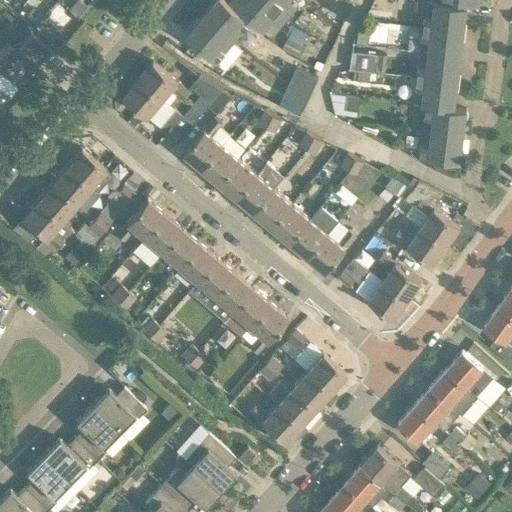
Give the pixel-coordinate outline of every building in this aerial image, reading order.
[(77,17),(86,6),(78,0),(77,0),(69,10),(77,17)] [(250,21),(229,3),(225,0),(216,0),(203,16),(233,41),(250,21)] [(287,18),(265,0),(231,0),(229,3),(250,21),(262,32),(270,22),(278,28),(287,18)] [(289,0),(265,0),(287,18),(296,7),(288,1),(289,0)] [(317,34),(335,11),(323,1),(317,8),(319,10),(306,25),(317,34)] [(423,27),(464,32),(467,6),(439,2),(426,1),(423,27)] [(233,41),(203,16),(186,36),(216,61),(233,41)] [(293,26),(287,36),(301,44),(307,33),(293,26)] [(421,52),(461,56),(464,32),(423,27),(421,52)] [(34,75),(38,71),(35,68),(50,50),(30,34),(14,52),(26,62),(24,64),(30,68),(28,70),(34,75)] [(382,73),(385,55),(376,54),(352,50),(350,69),(357,70),(370,71),(382,73)] [(418,77),(458,81),(461,56),(421,52),(418,77)] [(139,78),(163,99),(170,90),(182,100),(190,91),(154,60),(139,78)] [(296,67),(289,84),(311,94),(318,78),(296,67)] [(370,71),(357,70),(356,79),(369,81),(370,71)] [(211,103),(223,88),(199,75),(190,86),(211,103)] [(415,103),(427,104),(455,108),(458,81),(418,77),(415,103)] [(163,99),(139,78),(123,96),(148,117),(163,99)] [(311,94),(289,84),(281,100),(303,111),(311,94)] [(223,88),(211,103),(208,106),(217,114),(234,94),(223,88)] [(0,110),(2,109),(2,108),(9,99),(0,91),(0,110)] [(359,112),(361,97),(330,94),(334,114),(357,116),(357,112),(359,112)] [(424,129),(463,134),(466,109),(455,108),(427,104),(424,129)] [(192,105),(183,116),(193,124),(202,113),(192,105)] [(193,124),(183,116),(176,110),(162,127),(166,131),(165,132),(177,142),(193,124)] [(266,128),(273,114),(265,110),(257,123),(266,128)] [(142,117),(136,112),(128,121),(134,126),(142,117)] [(281,119),(273,114),(266,128),(274,132),(281,119)] [(202,167),(223,143),(213,134),(223,123),(215,116),(184,152),(202,167)] [(365,121),(361,129),(374,136),(378,129),(365,121)] [(463,134),(424,129),(420,157),(460,162),(463,134)] [(308,149),(314,136),(306,131),(299,145),(308,149)] [(326,164),(336,149),(322,142),(323,140),(314,136),(308,149),(316,154),(309,164),(317,170),(321,166),(324,166),(326,164)] [(223,143),(202,167),(220,182),(240,158),(223,143)] [(80,147),(65,165),(97,192),(111,174),(80,147)] [(346,175),(356,157),(348,153),(347,154),(336,149),(326,164),(346,175)] [(380,170),(356,157),(346,175),(340,182),(358,197),(380,170)] [(240,158),(220,182),(237,197),(258,173),(240,158)] [(268,161),(258,173),(237,197),(255,212),(284,178),(286,176),(268,161)] [(97,192),(65,165),(50,183),(75,203),(82,209),(97,192)] [(284,178),(255,212),(273,227),(293,202),(302,192),(284,178)] [(391,178),(385,186),(395,194),(401,186),(391,178)] [(420,226),(446,244),(460,225),(434,206),(443,193),(419,180),(404,197),(428,215),(420,226)] [(75,203),(50,183),(35,200),(60,221),(75,203)] [(134,194),(123,184),(119,189),(116,186),(105,198),(120,211),(134,194)] [(143,237),(164,213),(146,198),(115,234),(123,241),(134,228),(143,237)] [(60,221),(35,200),(20,218),(22,219),(13,229),(29,242),(38,233),(44,238),(36,249),(48,259),(63,241),(51,231),(60,221)] [(293,202),(273,227),(290,242),(311,217),(293,202)] [(322,205),(311,217),(290,242),(308,257),(329,232),(339,220),(322,205)] [(93,219),(104,228),(111,221),(100,211),(93,219)] [(161,252),(181,228),(164,213),(143,237),(161,252)] [(90,246),(104,228),(93,219),(87,226),(84,223),(76,234),(80,238),(90,246)] [(446,244),(420,226),(413,236),(403,229),(397,237),(433,263),(446,244)] [(178,267),(199,243),(181,228),(161,252),(178,267)] [(329,232),(308,257),(326,272),(356,236),(348,230),(339,241),(329,232)] [(90,246),(80,238),(74,245),(83,253),(90,246)] [(196,282),(216,258),(199,243),(178,267),(196,282)] [(421,280),(382,252),(376,260),(390,270),(382,281),(408,299),(421,280)] [(213,297),(234,273),(216,258),(196,282),(213,297)] [(367,269),(353,259),(337,277),(349,287),(355,279),(358,281),(367,269)] [(230,311),(251,287),(234,273),(213,297),(230,311)] [(115,281),(106,292),(111,296),(119,285),(115,281)] [(408,299),(382,281),(369,300),(394,318),(408,299)] [(118,303),(127,291),(119,285),(111,296),(110,297),(118,303)] [(511,286),(498,306),(511,315),(511,286)] [(248,327),(269,302),(251,287),(230,311),(223,321),(240,336),(248,327)] [(127,291),(118,303),(127,309),(136,298),(127,291)] [(269,302),(248,327),(259,335),(249,347),(256,353),(287,317),(269,302)] [(511,315),(498,306),(484,326),(497,335),(490,346),(511,364),(511,315)] [(206,317),(214,323),(219,316),(212,310),(206,317)] [(149,336),(158,325),(151,318),(141,329),(149,336)] [(158,325),(149,336),(157,342),(166,332),(158,325)] [(287,335),(288,336),(298,345),(300,344),(306,337),(295,327),(287,335)] [(304,347),(300,344),(298,345),(288,336),(280,345),(294,357),(304,347)] [(188,361),(198,350),(190,343),(180,354),(188,361)] [(206,357),(198,350),(188,361),(196,368),(206,357)] [(491,376),(463,350),(446,369),(474,394),(491,376)] [(306,369),(330,390),(345,373),(321,352),(306,369)] [(271,355),(264,362),(275,372),(282,365),(271,355)] [(275,372),(264,362),(258,368),(268,379),(275,372)] [(330,390),(306,369),(291,386),(314,408),(330,390)] [(476,396),(474,394),(446,369),(430,386),(459,413),(461,414),(476,396)] [(314,408),(291,386),(283,379),(269,394),(277,401),(275,404),(299,425),(314,408)] [(91,404),(118,431),(126,423),(127,423),(126,422),(134,414),(137,417),(146,408),(123,386),(115,395),(108,388),(102,395),(101,394),(91,404)] [(414,404),(433,422),(443,431),(459,413),(430,386),(414,404)] [(496,397),(488,406),(496,414),(504,404),(496,397)] [(170,421),(178,412),(169,403),(160,413),(170,421)] [(299,425),(275,404),(266,413),(255,403),(248,411),(283,442),(299,425)] [(74,436),(96,459),(105,450),(102,447),(110,439),(110,440),(111,439),(110,438),(118,431),(91,404),(81,414),(82,415),(76,422),(82,428),(74,436)] [(398,422),(418,440),(433,422),(414,404),(398,422)] [(456,428),(449,435),(469,454),(471,452),(468,449),(476,441),(469,433),(466,436),(456,428)] [(198,456),(191,464),(219,489),(235,472),(231,468),(227,465),(235,456),(208,432),(191,450),(198,456)] [(469,454),(449,435),(443,442),(463,460),(469,454)] [(42,454),(69,481),(76,473),(77,474),(78,473),(77,472),(85,464),(88,467),(96,459),(74,436),(65,445),(59,439),(52,445),(51,444),(42,454)] [(246,446),(237,457),(245,464),(255,453),(246,446)] [(361,464),(388,487),(396,494),(405,503),(413,494),(421,484),(410,475),(378,446),(361,464)] [(173,470),(161,485),(188,509),(196,500),(199,503),(203,507),(219,489),(191,464),(177,452),(173,470)] [(448,483),(457,473),(432,452),(424,462),(448,483)] [(24,487),(47,509),(56,500),(53,497),(60,489),(61,490),(62,489),(61,489),(69,481),(42,454),(32,464),(33,465),(27,472),(33,478),(24,487)] [(143,470),(137,464),(128,474),(134,480),(143,470)] [(388,487),(361,464),(345,482),(372,506),(388,487)] [(435,495),(444,484),(424,466),(414,477),(435,495)] [(466,487),(477,498),(491,484),(480,473),(466,487)] [(375,511),(377,511),(372,506),(345,482),(329,500),(342,511),(375,511)] [(185,511),(188,509),(161,485),(144,503),(151,509),(148,511),(185,511)] [(0,496),(0,511),(44,511),(47,509),(24,487),(16,495),(10,489),(3,496),(2,494),(0,496)] [(418,511),(426,502),(415,493),(408,502),(418,511)] [(389,501),(399,510),(406,504),(405,503),(396,494),(389,501)] [(342,511),(329,500),(318,511),(342,511)]
